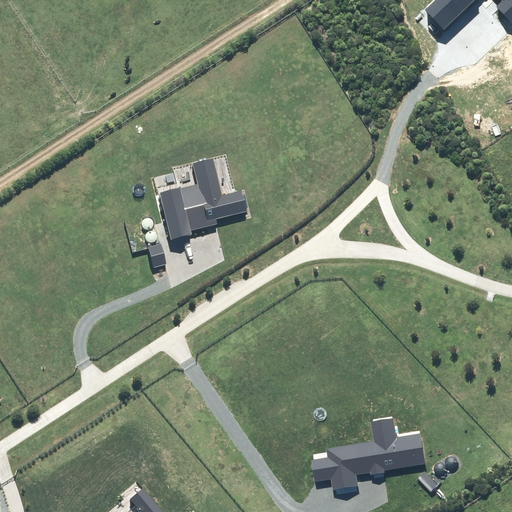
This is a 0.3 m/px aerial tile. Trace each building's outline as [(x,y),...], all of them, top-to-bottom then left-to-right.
[(511,0),(433,0),(422,11),(441,32),(476,0),(497,0),(499,1),(493,7),(511,28),(511,0)] [(160,193),(170,239),(220,227),(218,219),(247,213),(242,190),(223,195),(215,158),(193,163),(197,184),(160,193)] [(150,248),(155,266),(167,263),(163,245),(150,248)] [(311,459),(315,481),(332,478),(333,488),(355,484),(354,474),(369,472),(370,476),(384,474),(384,471),(425,465),(420,432),(399,435),(396,417),(371,421),(374,441),(326,448),(327,456),(311,459)] [(164,511),(144,488),(131,499),(141,511),(164,511)]
